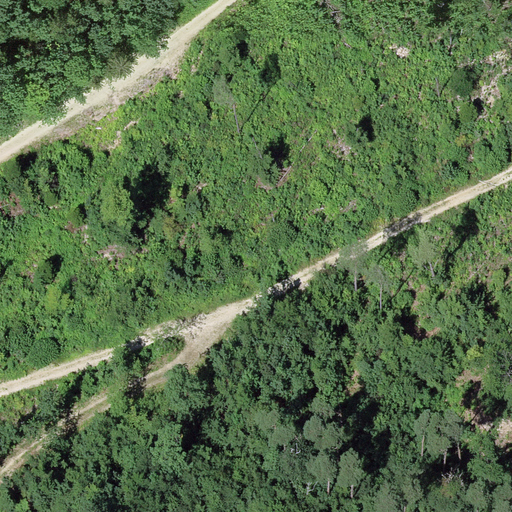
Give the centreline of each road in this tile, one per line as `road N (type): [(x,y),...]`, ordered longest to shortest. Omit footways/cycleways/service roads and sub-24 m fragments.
road 1 (track): [(206,331),(511,168)]
road 2 (track): [(0,152),(230,0)]
road 3 (track): [(0,479),(49,428),(184,363),(206,331)]
road 4 (track): [(0,381),(184,326),(206,331)]
